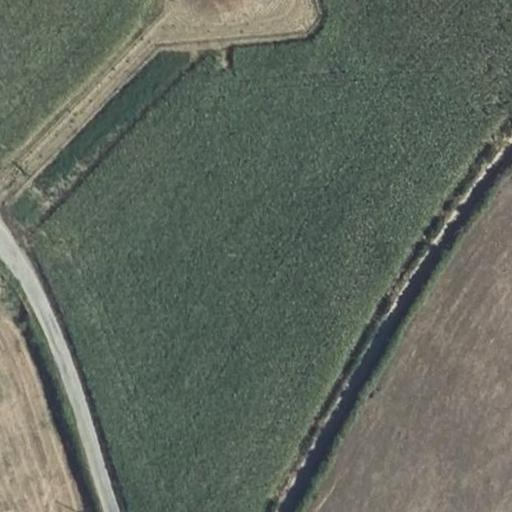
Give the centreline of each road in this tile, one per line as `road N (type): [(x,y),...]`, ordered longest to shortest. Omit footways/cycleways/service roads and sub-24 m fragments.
road 1 (track): [(281,511),(372,340),(511,144)]
road 2 (unclassified): [(0,237),(57,333),(114,511)]
